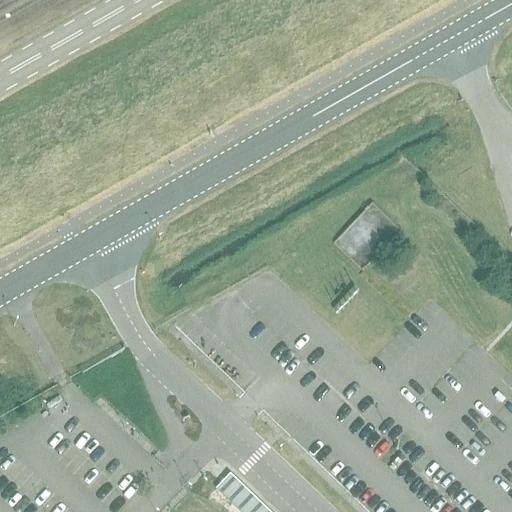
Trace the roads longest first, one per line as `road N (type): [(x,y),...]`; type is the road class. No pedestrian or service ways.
road 1 (unclassified): [(0,294),(511,5)]
road 2 (unclassified): [(0,78),(138,0)]
